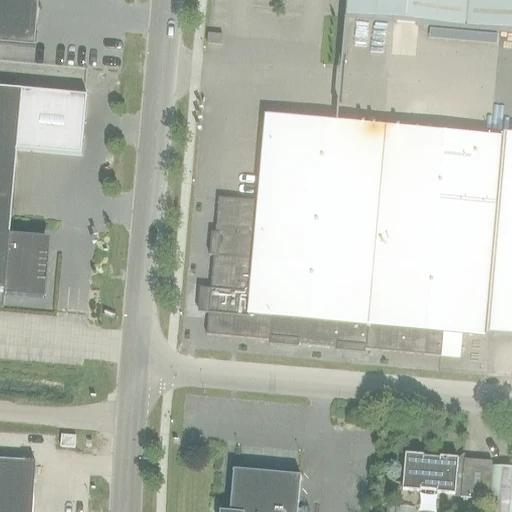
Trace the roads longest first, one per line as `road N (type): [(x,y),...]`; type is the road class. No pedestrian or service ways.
road 1 (unclassified): [(134,366),(511,400)]
road 2 (secondary): [(134,366),(166,0)]
road 3 (unclassified): [(0,412),(128,421)]
